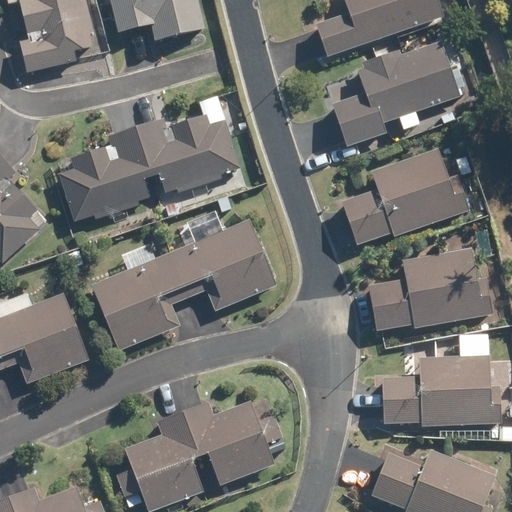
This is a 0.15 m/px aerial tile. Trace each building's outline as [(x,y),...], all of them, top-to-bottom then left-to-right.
[(6,0),(7,5),(17,2),(27,40),(17,43),(26,74),(75,61),(73,52),(91,47),(88,34),(94,33),(85,0),(6,0)] [(109,0),(117,32),(150,25),(153,42),(203,30),(196,0),(109,0)] [(343,0),(348,15),(315,26),(326,57),(443,18),(437,0),(343,0)] [(386,135),(382,124),(458,97),(439,43),(399,57),(397,52),(362,65),(363,69),(356,72),(364,94),(332,106),(347,149),(386,135)] [(134,129),(149,177),(159,174),(165,193),(178,189),(179,193),(220,179),(218,176),(239,169),(225,123),(227,122),(222,106),(202,112),(203,118),(165,130),(162,120),(134,129)] [(70,158),(74,171),(59,176),(73,220),(93,214),(95,219),(137,206),(136,201),(148,198),(142,179),(149,177),(134,129),(106,137),(110,150),(103,152),(102,148),(70,158)] [(376,189),(341,202),(357,247),(392,234),(394,238),(470,211),(457,176),(446,180),(436,150),(370,173),(376,189)] [(36,230),(45,222),(6,181),(14,173),(0,158),(0,260),(3,263),(37,232),(36,230)] [(456,161),(461,176),(471,173),(466,158),(456,161)] [(217,201),(221,214),(230,211),(226,199),(217,201)] [(170,253),(188,297),(206,289),(215,312),(275,288),(247,221),(170,253)] [(485,231),(476,233),(481,259),(490,257),(485,231)] [(120,234),(112,238),(115,245),(124,240),(120,234)] [(405,282),(368,288),(376,332),(412,325),(413,330),(492,316),(486,279),(475,281),(468,243),(443,248),(444,255),(402,263),(405,282)] [(68,256),(72,269),(82,266),(78,253),(68,256)] [(170,253),(92,286),(119,351),(179,327),(170,304),(188,297),(170,253)] [(0,369),(18,363),(26,383),(86,361),(61,296),(31,308),(27,296),(0,305),(0,369)] [(419,378),(381,380),(382,426),(421,424),(422,428),(500,425),(499,386),(487,387),(486,356),(418,359),(419,378)] [(273,465),(265,445),(281,439),(272,417),(256,423),(248,402),(212,417),(206,402),(180,414),(197,456),(206,452),(221,487),(273,465)] [(132,470),(115,477),(128,508),(144,502),(148,511),(155,511),(203,493),(189,459),(197,456),(180,414),(156,424),(161,436),(124,451),(132,470)] [(387,454),(370,496),(406,510),(405,511),(490,511),(492,510),(482,506),(493,478),(429,452),(423,468),(387,454)] [(33,488),(6,499),(10,511),(102,511),(99,502),(81,508),(74,489),(39,502),(33,488)] [(0,501),(0,511),(10,511),(6,499),(0,501)]
